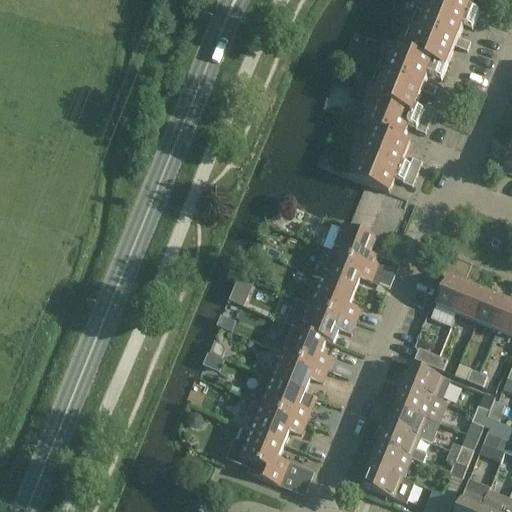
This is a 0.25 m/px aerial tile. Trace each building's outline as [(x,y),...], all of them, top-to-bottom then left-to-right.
[(395,180),(404,183),(410,167),(402,163),(410,144),(403,141),(408,127),(417,130),(423,114),(415,110),(422,93),(434,98),(438,89),(425,85),(429,77),(442,82),(455,48),(467,53),(471,45),(459,40),(461,34),(464,27),(472,31),(479,15),(470,11),(474,0),(478,0),(478,2),(487,6),(489,0),(421,0),(400,52),(387,47),(362,106),(370,109),(363,126),(370,129),(364,144),(358,141),(350,160),(357,162),(350,179),(389,195),(395,180)] [(423,114),(433,118),(435,112),(426,108),(423,114)] [(433,118),(423,114),(421,120),(430,124),(433,118)] [(418,126),(428,130),(430,124),(421,120),(418,126)] [(418,126),(417,131),(416,133),(425,137),(428,130),(418,126)] [(511,146),(503,168),(511,171),(511,146)] [(410,167),(420,171),(423,165),(413,161),(410,167)] [(420,171),(410,167),(408,173),(418,177),(420,171)] [(418,177),(408,173),(406,179),(415,183),(418,177)] [(415,183),(406,179),(404,184),(403,186),(413,190),(415,183)] [(448,206),(451,238),(474,236),(472,204),(448,206)] [(328,248),(325,253),(378,274),(382,263),(371,259),(376,244),(374,243),(344,231),(336,251),(328,248)] [(378,274),(325,253),(324,257),(332,260),(323,282),(356,295),(361,282),(373,287),(378,274)] [(457,319),(470,288),(449,280),(436,310),(457,319)] [(356,295),(323,282),(314,305),(306,301),(305,305),(357,326),(361,315),(349,311),(356,295)] [(489,296),(470,288),(457,319),(477,326),(489,296)] [(489,296),(477,326),(497,335),(509,304),(489,296)] [(511,305),(509,304),(497,335),(511,340),(511,305)] [(357,326),(305,305),(303,311),(303,312),(289,318),(296,332),(302,335),(301,335),(327,345),(326,346),(334,349),(340,334),(352,339),(357,326)] [(301,335),(302,335),(294,332),(285,354),(278,350),(276,354),(328,375),(333,364),(321,359),(326,346),(327,345),(301,335)] [(215,345),(211,356),(223,362),(226,354),(223,347),(215,345)] [(435,373),(440,362),(419,353),(415,364),(435,373)] [(282,363),(273,383),(306,396),(311,383),(323,388),(328,375),(276,354),(274,359),(282,363)] [(440,362),(435,373),(443,376),(448,365),(440,362)] [(405,389),(437,402),(445,383),(413,369),(405,389)] [(477,387),(481,376),(473,373),(468,384),(477,387)] [(481,376),(477,387),(484,390),(489,379),(481,376)] [(257,402),(255,405),(307,427),(318,401),(306,396),(273,383),(264,405),(257,402)] [(437,402),(405,389),(396,409),(441,427),(445,418),(450,407),(437,402)] [(251,423),(247,433),(285,448),(290,435),(302,440),(307,427),(255,405),(247,422),(251,423)] [(497,405),(494,413),(503,417),(506,409),(497,405)] [(396,409),(388,429),(421,442),(425,433),(437,438),(441,427),(396,409)] [(477,418),(487,423),(491,414),(480,410),(477,418)] [(503,417),(494,413),(490,421),(500,425),(503,417)] [(487,423),(477,418),(474,426),(484,430),(487,423)] [(388,429),(380,449),(413,462),(424,467),(427,458),(416,454),(421,442),(388,429)] [(285,448),(247,433),(245,431),(240,444),(236,443),(228,463),(250,472),(248,478),(281,491),(291,468),(279,463),(285,448)] [(498,452),(502,443),(489,437),(485,446),(498,452)] [(502,443),(498,452),(498,453),(505,456),(509,445),(502,443)] [(413,462),(380,449),(379,452),(375,450),(372,459),(376,460),(372,469),(405,482),(413,462)] [(463,450),(460,458),(472,463),(475,455),(463,450)] [(472,463),(460,458),(456,466),(469,471),(472,463)] [(405,482),(372,469),(363,491),(396,504),(396,503),(408,508),(416,487),(405,482)] [(443,498),(455,503),(458,496),(445,491),(443,498)] [(481,511),(485,503),(465,494),(458,511),(481,511)] [(489,494),(485,503),(481,511),(504,511),(509,502),(489,494)] [(451,511),(455,503),(443,498),(443,499),(434,496),(428,511),(451,511)]
